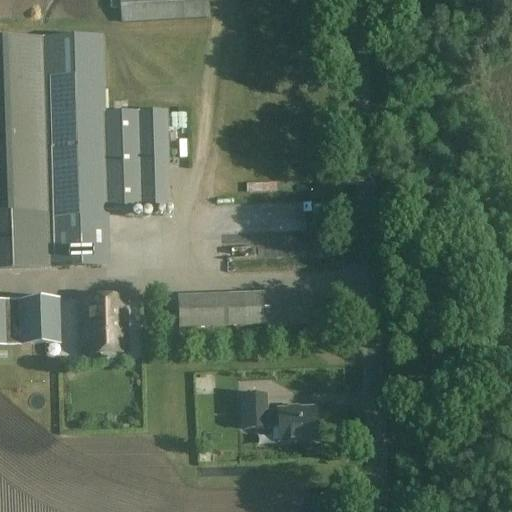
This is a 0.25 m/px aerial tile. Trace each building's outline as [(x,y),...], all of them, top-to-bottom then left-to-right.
[(119,0),(121,24),(208,19),(207,0),(119,0)] [(43,40),(50,267),(107,265),(105,212),(102,115),(100,38),(43,40)] [(0,41),(0,272),(50,270),(50,267),(43,40),(0,41)] [(164,113),(133,114),(136,211),(167,210),(164,113)] [(292,113),(262,113),(262,133),(292,132),(292,113)] [(136,211),(133,114),(102,115),(105,212),(136,211)] [(307,219),(308,202),(247,200),(246,216),(307,219)] [(310,293),(176,299),(177,331),(312,326),(310,293)] [(58,298),(20,300),(21,346),(60,345),(58,298)] [(126,353),(124,298),(81,300),(83,354),(126,353)] [(0,346),(21,346),(20,300),(0,300),(0,346)] [(265,399),(245,399),(246,431),(278,430),(279,444),(316,443),(315,413),(265,414),(265,399)]
